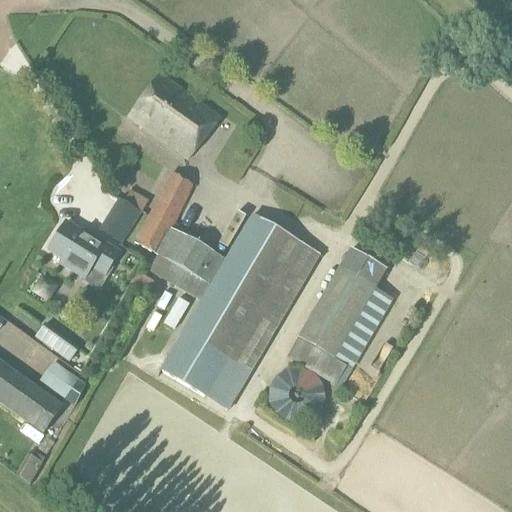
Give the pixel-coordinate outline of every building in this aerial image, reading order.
[(186,163),(219,120),(160,76),(128,120),(186,163)] [(230,175),(160,310),(275,378),(348,241),(230,175)] [(119,202),(112,213),(132,226),(139,214),(119,202)] [(83,236),(64,224),(47,252),(62,261),(59,266),(83,281),(90,269),(103,278),(117,255),(85,234),(83,236)] [(68,363),(76,352),(41,328),(34,339),(68,363)] [(0,406),(40,435),(61,406),(0,361),(0,406)] [(52,364),(39,381),(74,406),(84,387),(52,364)]
